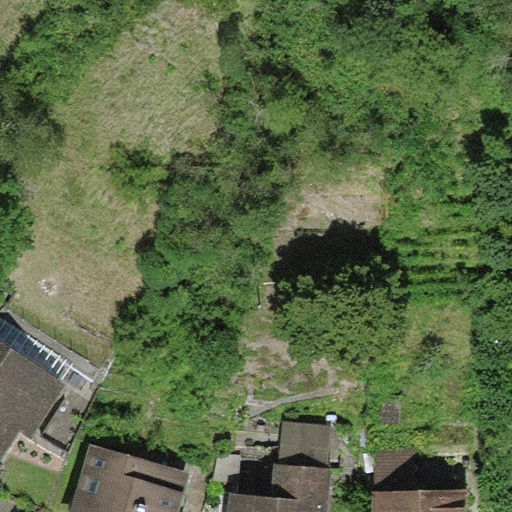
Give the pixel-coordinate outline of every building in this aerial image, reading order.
[(59,387),(0,349),(0,446),(9,432),(24,442),(59,387)] [(321,511),(329,428),(287,424),(283,469),(271,468),(268,502),(230,498),(228,511),(321,511)] [(377,478),(417,479),(419,449),(378,447),(377,478)] [(173,511),(184,475),(93,450),(76,511),(173,511)] [(463,511),(464,496),(376,495),(376,511),(463,511)]
